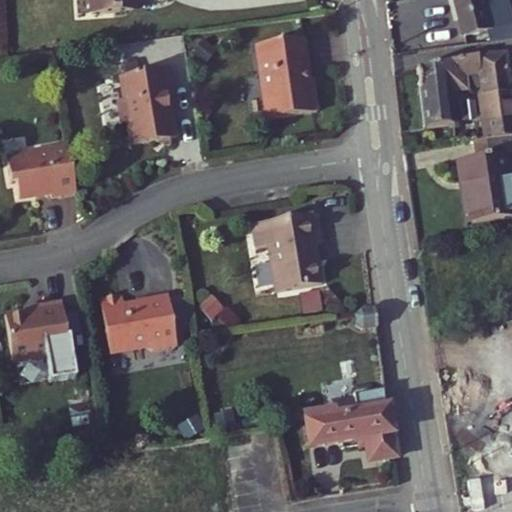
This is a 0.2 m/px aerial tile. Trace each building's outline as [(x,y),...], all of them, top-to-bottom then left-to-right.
[(80,0),(83,25),(121,21),(121,16),(130,15),(128,0),(80,0)] [(494,25),(488,0),(453,0),(459,26),(460,32),(494,25)] [(497,37),(494,25),(460,32),(462,42),(497,37)] [(295,115),(292,93),(287,93),(280,44),(235,50),(245,122),(295,115)] [(449,90),(483,83),(486,133),(486,136),(511,133),(511,87),(508,48),(479,51),(417,65),(424,121),(452,118),(449,90)] [(152,106),(147,79),(100,86),(105,112),(98,113),(101,133),(108,131),(112,154),(129,152),(131,154),(150,151),(151,148),(156,147),(151,118),(147,118),(145,107),(149,106),(152,106)] [(511,204),(511,133),(486,136),(486,133),(470,135),(473,154),(452,156),(460,217),(508,211),(508,205),(511,204)] [(60,203),(51,155),(17,161),(15,166),(0,168),(0,193),(3,193),(5,209),(35,204),(36,207),(60,203)] [(323,288),(319,263),(316,264),(314,249),(320,249),(315,218),(253,226),(257,251),(269,249),(276,295),(323,288)] [(160,345),(151,298),(117,305),(118,309),(108,311),(106,298),(83,302),(93,352),(129,344),(136,350),(160,345)] [(375,330),(372,309),(359,311),(356,318),(357,327),(363,332),(375,330)] [(57,363),(48,314),(20,318),(21,322),(0,325),(0,370),(0,373),(57,363)] [(355,417),(336,419),(339,443),(357,440),(359,449),(368,447),(370,462),(394,458),(387,411),(384,392),(351,396),(355,417)] [(339,443),(336,419),(308,424),(310,447),(339,443)] [(222,511),(213,437),(157,445),(160,464),(157,470),(134,459),(129,459),(136,511),(156,511),(168,511),(167,511),(222,511)]
